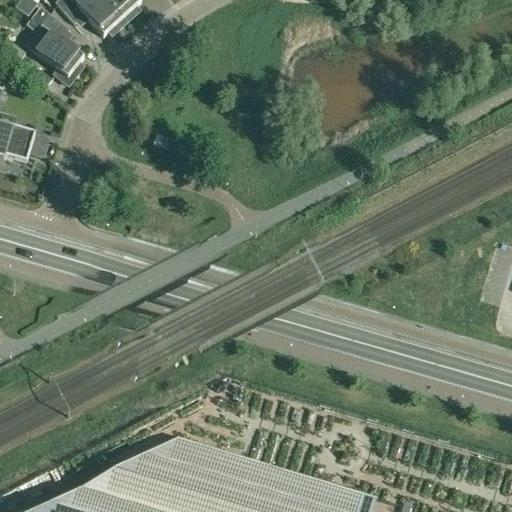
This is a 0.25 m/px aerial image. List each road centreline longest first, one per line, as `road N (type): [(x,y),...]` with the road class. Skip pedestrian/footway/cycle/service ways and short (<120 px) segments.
road 1 (secondary): [(511,386),(0,239)]
road 2 (residential): [(73,149),(83,117),(128,64),(214,0)]
